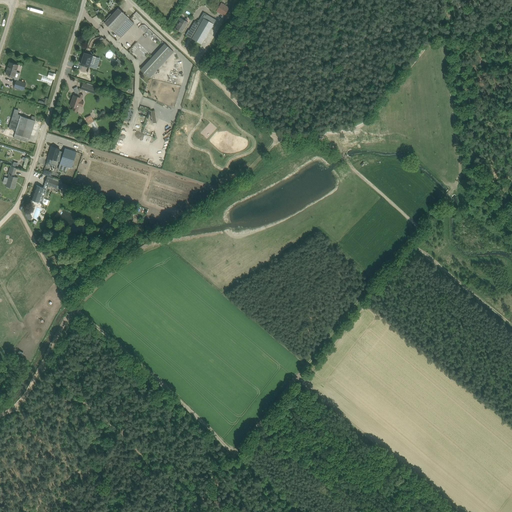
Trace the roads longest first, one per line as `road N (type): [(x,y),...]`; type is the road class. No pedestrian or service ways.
road 1 (track): [(411,241),(197,500)]
road 2 (track): [(238,448),(64,297),(17,207)]
road 3 (track): [(418,229),(313,134),(279,139),(201,67)]
road 4 (unclassified): [(0,225),(20,204),(85,0)]
road 5 (track): [(443,33),(461,174),(418,229)]
road 6 (track): [(313,134),(361,127),(443,33)]
road 7 (track): [(364,511),(260,424)]
road 8 (track): [(411,241),(511,327)]
